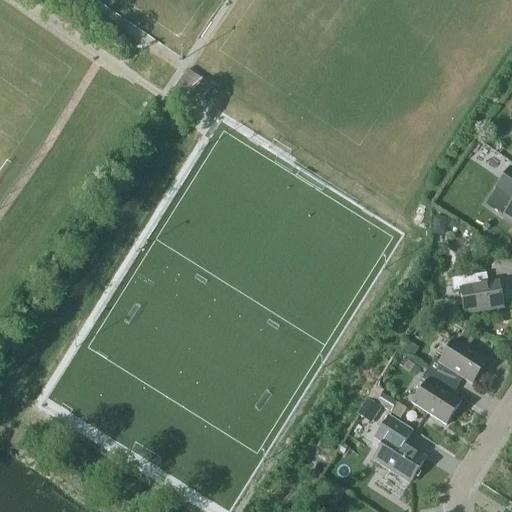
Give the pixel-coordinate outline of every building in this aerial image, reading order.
[(173,92),(198,102),(207,80),(181,70),(173,92)] [(494,190),(484,205),(503,218),(511,224),(511,170),(509,169),(494,190)] [(444,232),(445,222),(442,218),(433,218),(432,234),(440,234),(444,232)] [(487,286),(485,275),(451,281),(453,293),(459,292),(463,317),(502,311),(498,284),(487,286)] [(438,319),(424,312),(418,324),(432,331),(438,319)] [(411,360),(418,350),(404,341),(397,351),(411,360)] [(427,371),(456,389),(462,380),(471,386),(485,364),(452,342),(438,364),(433,361),(427,371)] [(450,399),(456,389),(427,371),(420,381),(425,384),(412,406),(445,427),(459,405),(450,399)] [(390,413),(395,405),(381,396),(376,404),(390,413)] [(367,401),(358,414),(372,423),(380,410),(367,401)] [(408,485),(424,460),(401,445),(409,433),(387,419),(379,432),(388,438),(372,462),(408,485)] [(329,485),(320,500),(334,509),(344,493),(329,485)]
